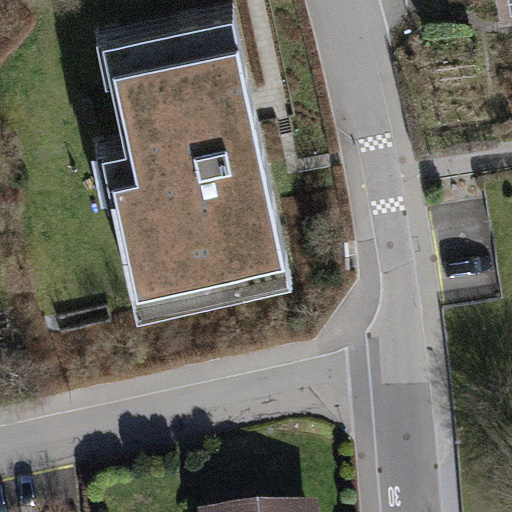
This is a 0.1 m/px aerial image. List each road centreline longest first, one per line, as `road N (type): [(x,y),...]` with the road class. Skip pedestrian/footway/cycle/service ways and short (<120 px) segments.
road 1 (residential): [(400,371),(243,390),(0,438)]
road 2 (residential): [(332,0),(382,174),(399,275),(400,371)]
road 3 (residential): [(400,371),(412,511)]
